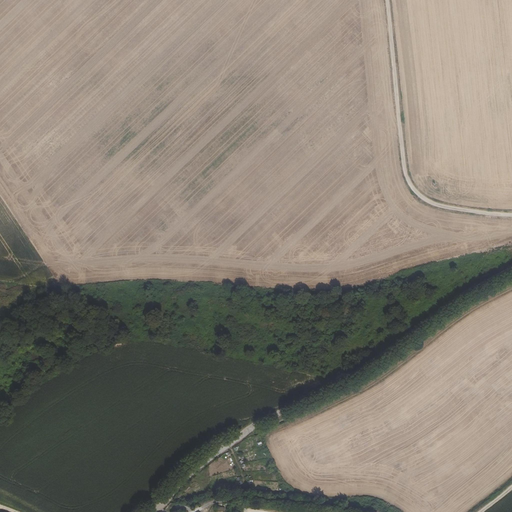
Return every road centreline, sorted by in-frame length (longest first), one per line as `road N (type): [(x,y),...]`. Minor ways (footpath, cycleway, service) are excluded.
road 1 (track): [(511,246),(362,291),(174,287),(65,298)]
road 2 (unclassified): [(511,268),(476,285),(360,372),(207,459),(152,511)]
road 3 (track): [(387,0),(409,183),(437,204),(511,214)]
road 4 (unknown): [(198,511),(254,497),(378,511)]
